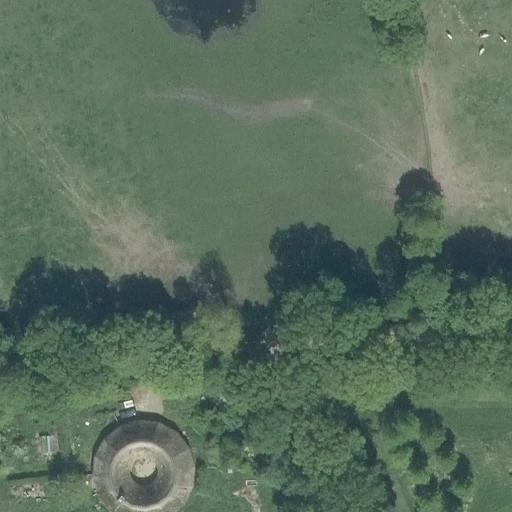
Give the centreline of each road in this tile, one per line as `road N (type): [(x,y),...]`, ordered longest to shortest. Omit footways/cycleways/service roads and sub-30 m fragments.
road 1 (track): [(0,370),(274,343)]
road 2 (track): [(274,343),(511,325)]
road 3 (track): [(337,511),(274,343)]
